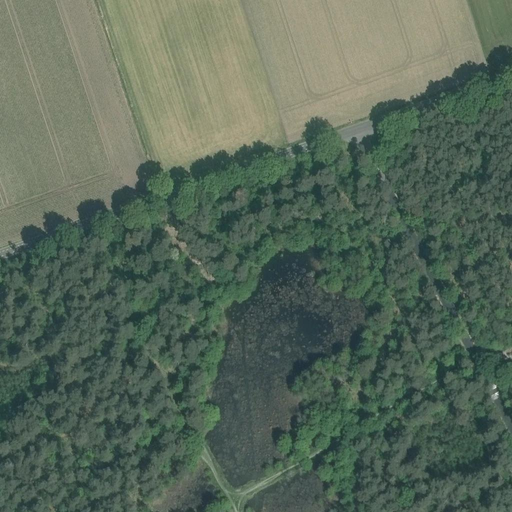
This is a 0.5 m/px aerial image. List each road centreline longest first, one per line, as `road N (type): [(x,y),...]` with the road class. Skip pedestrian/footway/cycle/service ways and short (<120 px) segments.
road 1 (unclassified): [(0,254),(356,128)]
road 2 (unclassified): [(511,428),(356,128)]
road 3 (unclassified): [(356,128),(511,75)]
